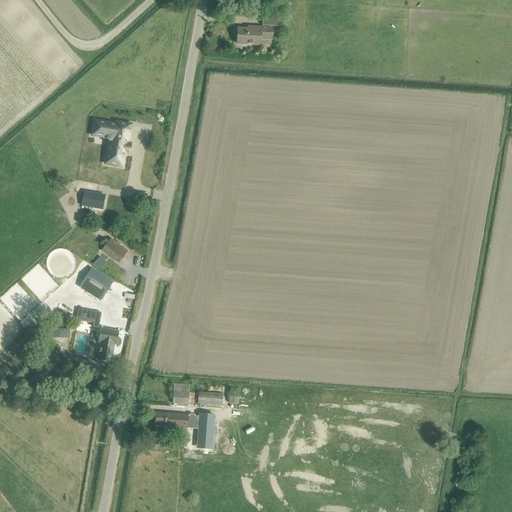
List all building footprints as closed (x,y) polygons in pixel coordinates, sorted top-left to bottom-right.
[(262,26),(278,27),(279,19),(262,18),(262,26)] [(237,29),(236,44),(259,45),(260,39),(271,39),(271,29),(253,28),(253,30),(237,29)] [(128,139),(130,125),(115,123),(115,125),(94,122),(92,135),(110,139),(107,153),(105,164),(110,165),(122,167),(124,153),(127,154),(129,145),(126,144),(127,139),(128,139)] [(102,210),(104,198),(83,194),(81,206),(102,210)] [(123,256),(120,254),(123,249),(110,239),(101,251),(117,263),(123,256)] [(100,258),(93,265),(98,271),(106,263),(100,258)] [(91,270),(80,286),(100,299),(111,283),(91,270)] [(99,324),(101,313),(78,309),(75,324),(80,324),(81,321),(93,323),(92,328),(98,329),(99,324)] [(113,345),(115,345),(118,332),(101,329),(98,342),(100,343),(97,360),(110,362),(113,345)] [(171,404),(193,405),(194,394),(188,393),(189,385),(173,384),(171,404)] [(227,405),(227,395),(198,393),(197,404),(221,406),(221,405),(227,405)] [(164,429),(185,431),(187,416),(156,413),(155,424),(164,425),(164,429)] [(159,438),(158,438),(158,443),(158,446),(168,446),(168,443),(168,439),(163,439),(164,431),(159,431),(159,438)]
